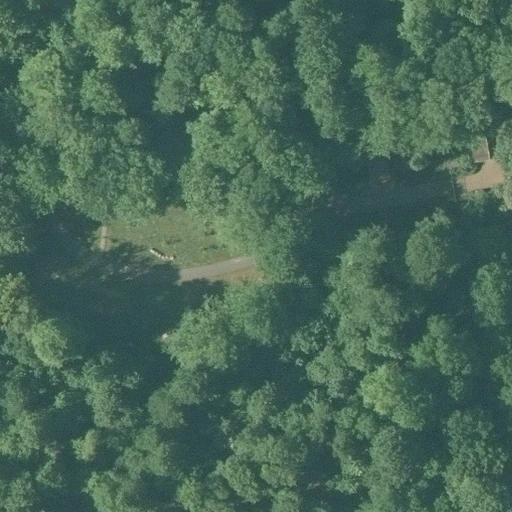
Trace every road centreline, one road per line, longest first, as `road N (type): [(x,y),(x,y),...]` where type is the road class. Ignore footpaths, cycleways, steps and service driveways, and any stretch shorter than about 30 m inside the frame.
road 1 (unclassified): [(339,205),(288,243),(222,270),(165,278),(125,273),(96,264),(55,228),(0,128)]
road 2 (unclassified): [(348,0),(370,134)]
